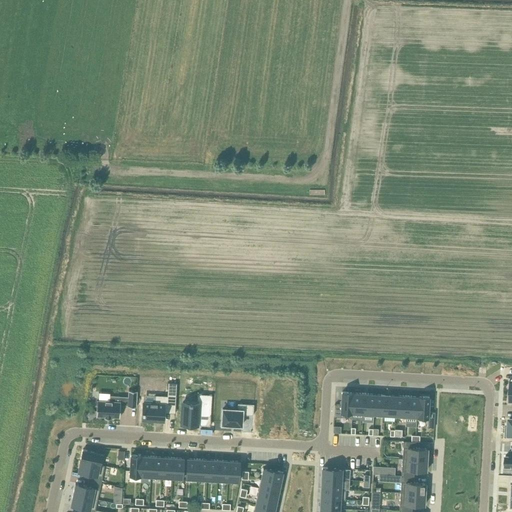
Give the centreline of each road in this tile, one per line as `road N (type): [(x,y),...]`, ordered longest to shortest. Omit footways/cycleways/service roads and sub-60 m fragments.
road 1 (residential): [(49,511),(65,440),(80,431),(317,446),(326,389),(344,373),(485,387),(483,511)]
road 2 (track): [(90,168),(314,176),(324,159),(345,0)]
